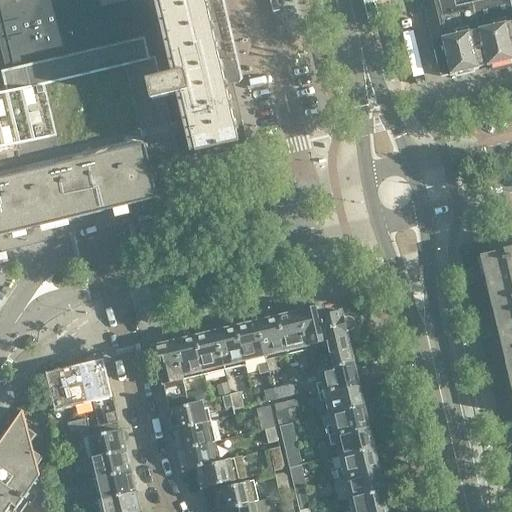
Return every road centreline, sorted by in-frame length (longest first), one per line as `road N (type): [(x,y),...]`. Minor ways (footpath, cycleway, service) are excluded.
road 1 (secondary): [(475,511),(432,320),(423,210)]
road 2 (secondary): [(377,222),(415,324),(459,511)]
road 3 (residential): [(173,511),(157,478),(108,284)]
road 4 (residential): [(292,194),(97,237)]
road 5 (residential): [(292,194),(293,136),(262,0)]
road 6 (residential): [(108,284),(298,242)]
road 7 (secondary): [(341,0),(367,177)]
road 8 (secondary): [(412,166),(357,0)]
road 9 (residential): [(97,237),(65,244),(34,270),(0,340)]
road 10 (residential): [(0,342),(53,303),(108,284)]
